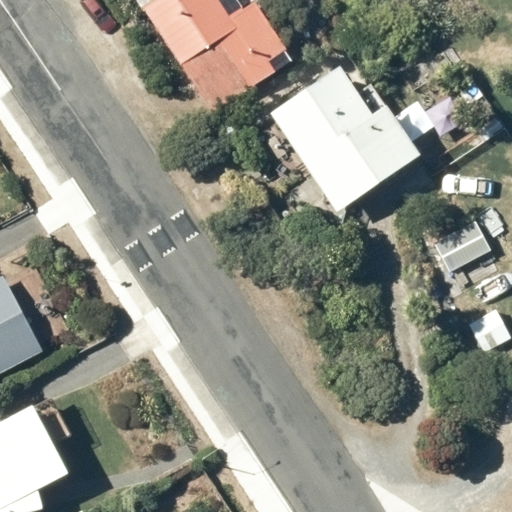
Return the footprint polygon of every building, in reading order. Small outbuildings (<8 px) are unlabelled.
[(242,8),(236,0),(143,0),(138,4),(210,109),(287,56),(250,3),(242,8)] [(371,116),(341,70),(271,115),(334,214),(419,160),(385,107),(371,116)] [(479,263),(464,225),(436,237),(451,275),(479,263)] [(0,375),(41,354),(1,276),(0,276),(0,375)] [(511,327),(504,308),(469,322),(482,354),(511,340),(511,327)] [(65,478),(30,411),(0,426),(0,511),(30,511),(37,509),(30,496),(65,478)]
